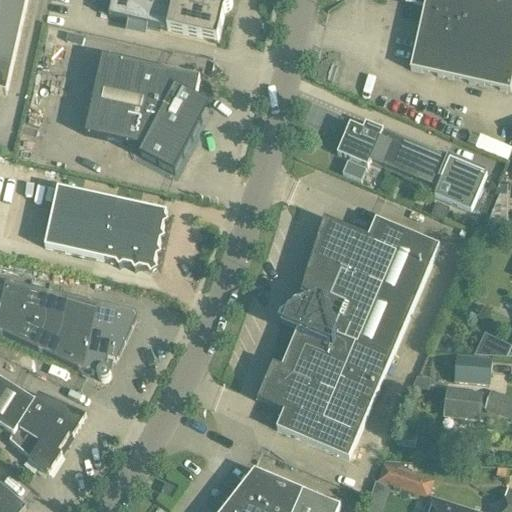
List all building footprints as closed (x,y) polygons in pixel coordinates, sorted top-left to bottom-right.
[(0,0),(0,94),(7,96),(28,0),(0,0)] [(112,0),(108,19),(130,24),(130,23),(146,26),(146,27),(218,44),(225,14),(231,10),(233,0),(112,0)] [(511,0),(385,0),(425,9),(411,72),(510,94),(511,85),(511,0)] [(144,150),(140,158),(174,176),(203,122),(192,116),(200,81),(103,59),(85,137),(144,150)] [(429,153),(366,126),(363,133),(350,127),(337,158),(350,163),(349,165),(348,165),(343,177),(362,186),(367,173),(365,172),(366,170),(368,171),(371,163),(438,192),(435,199),(472,215),(487,178),(450,162),(448,166),(443,163),(441,162),(439,160),(434,156),(429,153)] [(492,156),(497,142),(471,132),(465,146),(492,156)] [(494,198),(497,198),(507,198),(507,188),(498,187),(494,198)] [(135,275),(140,272),(148,274),(155,269),(157,261),(162,257),(159,253),(161,245),(166,241),(163,237),(164,229),(169,225),(166,221),(167,216),(58,192),(45,251),(116,267),(119,271),(124,268),(131,270),(135,275)] [(506,231),(507,198),(497,198),(483,230),(506,231)] [(431,218),(443,224),(449,210),(436,205),(431,218)] [(266,384),(258,404),(284,415),(277,432),(349,463),(439,250),(376,223),(369,241),(360,237),(324,222),(296,315),(287,313),(284,322),(289,323),(286,332),(297,336),(282,371),(273,367),(266,384)] [(134,315),(6,287),(0,313),(0,336),(88,378),(92,376),(97,378),(101,384),(109,383),(110,376),(106,371),(108,362),(115,364),(119,348),(123,348),(126,332),(130,333),(134,315)] [(454,386),(490,389),(492,362),(456,359),(454,386)] [(417,380),(412,391),(429,393),(430,381),(417,380)] [(35,405),(0,382),(0,430),(13,438),(35,405)] [(483,396),(447,391),(444,420),(479,424),(483,396)] [(511,400),(492,392),(485,411),(511,421),(511,400)] [(39,398),(35,405),(13,438),(9,445),(40,471),(74,414),(39,398)] [(73,441),(87,420),(74,414),(40,471),(49,479),(62,458),(59,456),(62,451),(65,453),(70,446),(67,443),(70,439),(73,441)] [(385,469),(379,485),(417,497),(427,501),(433,485),(423,481),(385,469)] [(225,511),(340,511),(341,511),(255,474),(225,511)] [(166,485),(165,488),(161,495),(172,500),(176,490),(166,485)] [(0,511),(26,511),(0,488),(0,511)] [(502,511),(511,511),(511,493),(508,492),(502,511)] [(462,511),(431,501),(427,511),(462,511)]
